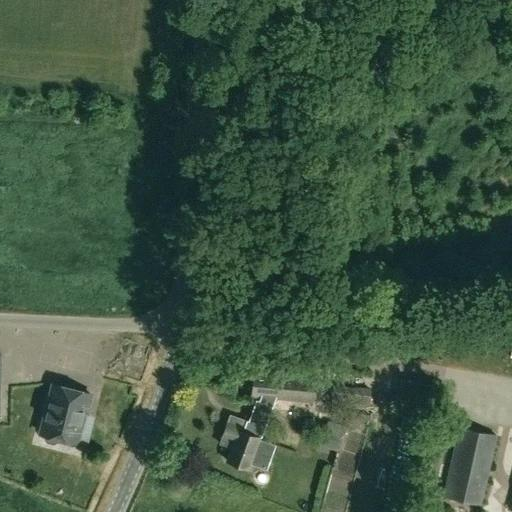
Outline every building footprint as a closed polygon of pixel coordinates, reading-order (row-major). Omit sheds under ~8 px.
[(250,397),(312,402),(313,398),(321,399),(322,387),(314,386),(315,377),(252,371),(250,397)] [(426,409),(428,380),(400,378),(398,407),(426,409)] [(83,412),(85,412),(90,394),(53,385),(40,434),(44,435),(43,438),(46,443),(53,445),(58,442),(59,438),(76,443),(83,412)] [(331,402),(370,405),(371,388),(333,385),(331,402)] [(124,392),(116,427),(131,430),(138,395),(124,392)] [(243,433),(245,427),(228,421),(220,443),(230,447),(225,461),(248,469),(259,438),(243,433)] [(443,497),(482,505),(497,435),(459,426),(443,497)]
